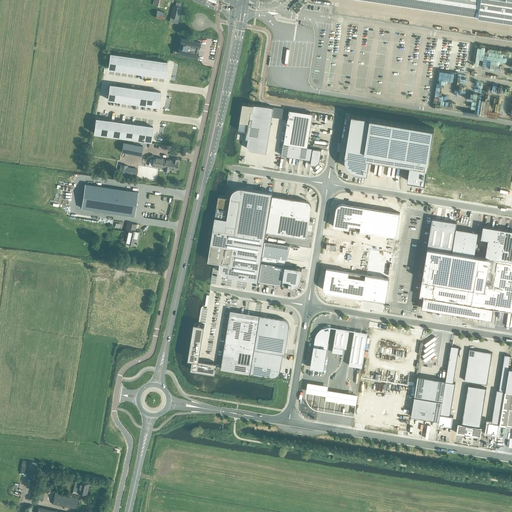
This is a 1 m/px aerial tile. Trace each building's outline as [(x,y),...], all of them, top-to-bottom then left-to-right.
[(511,0),(365,0),(420,8),(511,22),(511,0)] [(292,7),(293,8),(297,12),(299,9),(299,8),(302,5),(299,2),(298,4),(297,3),(292,7)] [(173,5),(169,22),(178,24),(182,7),(173,5)] [(111,6),(110,13),(122,14),(123,8),(117,7),(111,6)] [(156,11),(154,18),(163,20),(165,13),(160,11),(161,6),(158,6),(157,11),(156,11)] [(132,10),(131,16),(143,18),(144,12),(138,11),(132,10)] [(110,13),(109,19),(121,21),(122,14),(110,13)] [(131,16),(130,22),(142,24),(143,18),(131,16)] [(109,19),(108,25),(112,25),(120,27),(121,21),(109,19)] [(129,36),(126,48),(133,49),(135,37),(129,36)] [(135,37),(133,49),(139,50),(141,38),(135,37)] [(141,38),(139,50),(146,51),(148,39),(141,38)] [(181,43),(180,48),(179,48),(178,53),(196,57),(198,52),(197,52),(198,47),(199,47),(200,42),(181,38),(180,43),(181,43)] [(148,39),(146,51),(152,52),(154,41),(148,39)] [(154,41),(152,52),(158,54),(161,42),(154,41)] [(161,42),(158,54),(165,55),(167,43),(161,42)] [(167,43),(165,55),(171,56),(174,44),(167,43)] [(108,68),(115,69),(117,55),(110,54),(108,68)] [(123,56),(117,55),(115,69),(121,70),(123,56)] [(121,70),(127,71),(129,56),(123,56),(121,70)] [(127,71),(133,72),(135,57),(129,56),(127,71)] [(135,57),(133,72),(140,73),(142,58),(135,57)] [(148,59),(142,58),(140,73),(146,74),(148,59)] [(148,59),(146,74),(152,75),(154,60),(148,59)] [(158,76),(160,61),(154,60),(152,75),(158,76)] [(167,62),(160,61),(158,76),(165,77),(167,62)] [(116,85),(110,85),(108,99),(114,100),(116,85)] [(114,100),(120,101),(123,86),(116,85),(114,100)] [(120,101),(127,102),(129,87),(123,86),(120,101)] [(127,102),(133,103),(135,88),(129,87),(127,102)] [(141,89),(135,88),(133,103),(139,104),(141,89)] [(141,89),(139,104),(145,105),(148,90),(141,89)] [(145,105),(152,106),(154,91),(148,90),(145,105)] [(154,91),(152,106),(158,106),(160,92),(154,91)] [(242,108),(238,130),(246,131),(245,138),(248,139),(247,144),(247,145),(247,146),(247,147),(248,148),(248,149),(249,149),(250,150),(251,150),(266,153),(268,142),(269,135),(274,107),(249,103),(248,103),(242,108)] [(308,147),(313,113),(289,109),(283,143),(289,144),(295,145),(301,146),(307,147),(308,147)] [(345,156),(345,157),(345,158),(345,160),(345,161),(345,162),(346,163),(346,164),(346,165),(347,165),(348,166),(348,167),(349,168),(350,169),(351,169),(351,170),(352,170),(353,171),(354,171),(355,172),(356,172),(357,172),(367,174),(370,159),(400,164),(403,164),(403,165),(410,166),(407,180),(425,183),(438,185),(440,171),(475,176),(473,191),(491,194),(493,179),(511,182),(511,140),(500,139),(482,136),(447,130),(434,128),(400,122),(352,114),(345,154),(345,155),(345,156)] [(102,119),(96,118),(94,133),(100,134),(102,119)] [(100,134),(107,135),(109,120),(102,119),(100,134)] [(107,135),(113,136),(115,121),(109,120),(107,135)] [(115,121),(113,136),(119,137),(121,122),(115,121)] [(121,122),(119,137),(125,138),(127,123),(121,122)] [(125,138),(132,138),(134,124),(127,123),(125,138)] [(132,138),(138,139),(140,125),(134,124),(132,138)] [(140,125),(138,139),(144,140),(146,125),(140,125)] [(146,125),(144,140),(151,141),(153,126),(146,125)] [(143,146),(123,142),(121,152),(141,156),(143,146)] [(321,149),(313,148),(312,155),(320,157),(321,149)] [(320,157),(312,155),(311,160),(310,165),(313,165),(314,165),(315,165),(317,164),(318,164),(318,163),(319,162),(319,161),(320,157)] [(172,160),(154,156),(152,166),(163,168),(163,170),(169,171),(169,169),(177,170),(178,161),(178,159),(172,158),(172,160)] [(138,169),(127,167),(127,165),(121,164),(119,174),(136,177),(138,169)] [(85,184),(81,208),(90,210),(133,216),(135,205),(137,205),(137,203),(135,203),(137,191),(94,185),(85,184)] [(228,276),(258,280),(262,261),(263,250),(265,241),(266,232),(270,211),(272,195),(273,192),(243,187),(240,188),(237,189),(235,190),(232,192),(231,195),(230,197),(224,196),(219,195),(208,260),(214,261),(219,262),(219,265),(220,268),(221,270),(223,273),(226,274),(228,276)] [(270,211),(280,213),(282,196),(272,195),(270,211)] [(282,196),(280,213),(286,214),(288,197),(282,196)] [(286,214),(292,214),(294,198),(288,197),(286,214)] [(311,208),(311,207),(311,206),(311,205),(310,204),(310,203),(309,202),(308,201),(307,201),(306,200),(305,200),(294,198),(292,214),(307,217),(310,218),(311,208)] [(360,230),(362,219),(364,207),(344,203),(343,203),(342,203),(341,204),(340,204),(339,204),(338,205),(337,206),(337,207),(336,208),(336,209),(337,209),(336,214),(335,214),(333,226),(360,230)] [(270,211),(266,232),(279,234),(306,238),(310,218),(270,211)] [(398,224),(400,213),(394,212),(392,223),(398,224)] [(427,247),(452,251),(457,222),(432,218),(427,247)] [(128,231),(125,243),(136,245),(140,232),(133,230),(134,224),(127,222),(125,231),(128,231)] [(390,235),(396,236),(398,224),(392,223),(390,235)] [(511,260),(511,230),(483,226),(481,238),(488,239),(485,256),(511,260)] [(475,254),(478,231),(456,228),(452,251),(475,254)] [(288,244),(265,241),(263,250),(262,261),(268,262),(273,263),(279,264),(285,265),(287,254),(288,254),(290,245),(288,244)] [(434,309),(454,312),(478,316),(480,316),(492,318),(493,308),(497,309),(498,309),(511,310),(511,260),(427,247),(419,296),(425,297),(423,307),(433,309),(434,309)] [(286,258),(285,265),(301,268),(302,261),(286,258)] [(264,282),(268,262),(262,261),(258,280),(258,281),(264,282)] [(268,262),(264,282),(270,283),(273,263),(268,262)] [(273,263),(270,283),(276,284),(279,264),(273,263)] [(279,264),(276,284),(282,285),(286,265),(285,265),(279,264)] [(288,286),(291,266),(286,265),(282,285),(288,286)] [(291,266),(288,286),(291,286),(293,286),(294,286),(295,285),(297,285),(298,284),(299,283),(299,282),(300,280),(302,268),(291,266)] [(326,280),(325,285),(324,284),(323,285),(323,286),(324,287),(324,288),(324,289),(325,289),(325,290),(326,291),(327,291),(327,292),(328,292),(329,292),(362,298),(366,274),(326,268),(324,280),(326,280)] [(95,289),(98,290),(126,296),(128,297),(128,296),(126,296),(127,290),(129,290),(130,288),(128,287),(129,281),(131,282),(131,281),(129,281),(101,275),(98,274),(101,275),(98,290),(95,289)] [(366,274),(362,298),(385,302),(389,278),(366,274)] [(189,354),(188,359),(192,360),(190,370),(215,374),(217,365),(221,366),(221,369),(250,374),(260,314),(253,313),(252,318),(236,315),(237,311),(230,310),(222,363),(221,364),(217,363),(199,360),(205,324),(194,323),(189,354)] [(260,315),(254,349),(283,354),(285,354),(289,326),(289,325),(289,324),(289,323),(289,322),(288,322),(288,321),(287,321),(287,320),(286,320),(286,319),(285,319),(284,319),(284,318),(260,315)] [(333,346),(347,349),(350,330),(336,327),(333,346)] [(349,365),(362,367),(368,333),(354,330),(349,365)] [(382,419),(384,405),(411,409),(422,341),(382,334),(382,335),(376,370),(372,394),(371,403),(373,403),(371,417),(382,419)] [(451,346),(450,354),(458,355),(459,347),(451,346)] [(321,348),(316,348),(313,367),(323,368),(326,349),(326,350),(321,349),(321,348)] [(254,349),(250,373),(272,377),(273,377),(274,377),(275,377),(276,376),(277,376),(277,375),(278,375),(278,374),(279,374),(279,373),(280,372),(280,371),(283,354),(254,349)] [(418,375),(414,395),(421,396),(425,377),(418,375)] [(425,377),(421,396),(428,398),(432,378),(425,377)] [(432,378),(428,398),(435,399),(439,379),(432,378)] [(439,379),(435,399),(442,400),(444,391),(445,386),(445,381),(446,380),(439,379)] [(445,386),(444,391),(454,392),(455,383),(453,382),(446,381),(445,381),(445,386)] [(328,386),(308,383),(306,393),(326,396),(325,400),(356,405),(358,395),(328,390),(328,386)] [(468,385),(467,393),(477,394),(478,387),(468,385)] [(478,387),(477,394),(485,396),(486,388),(478,387)] [(444,391),(442,400),(452,401),(454,392),(444,391)] [(511,392),(505,391),(499,424),(511,426),(511,392)] [(467,393),(466,400),(475,402),(477,394),(467,393)] [(477,394),(475,402),(484,403),(485,396),(477,394)] [(414,396),(411,416),(418,417),(421,397),(414,396)] [(421,397),(418,417),(425,418),(428,399),(421,397)] [(428,399),(425,418),(432,420),(435,400),(428,399)] [(435,400),(432,420),(439,421),(442,401),(435,400)] [(466,400),(464,408),(474,410),(475,402),(466,400)] [(475,402),(474,410),(483,411),(484,403),(475,402)] [(442,404),(440,414),(450,415),(451,406),(442,404)] [(464,408),(463,416),(473,417),(474,410),(464,408)] [(474,410),(473,417),(481,419),(483,411),(474,410)] [(439,421),(439,424),(451,426),(453,416),(450,415),(440,414),(439,421)] [(493,414),(492,422),(499,423),(501,415),(493,414)] [(463,416),(462,423),(472,425),(473,417),(463,416)] [(473,417),(472,425),(480,426),(481,419),(473,417)] [(489,422),(487,432),(498,433),(499,423),(492,422),(489,422)] [(458,423),(456,433),(466,434),(471,435),(480,436),(482,427),(480,426),(472,425),(462,423),(458,423)] [(78,489),(74,488),(73,493),(72,492),(71,497),(78,498),(79,493),(87,494),(89,484),(79,482),(78,489)] [(53,504),(76,509),(78,498),(71,497),(55,493),(53,504)]
